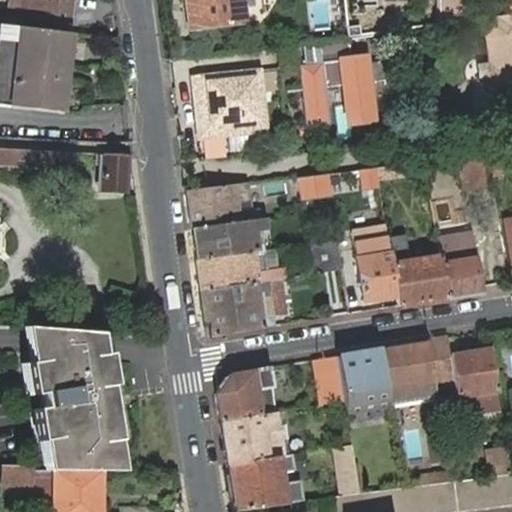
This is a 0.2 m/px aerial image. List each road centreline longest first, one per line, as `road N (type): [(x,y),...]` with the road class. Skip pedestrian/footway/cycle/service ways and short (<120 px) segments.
road 1 (tertiary): [(136,0),(184,360)]
road 2 (residential): [(184,360),(511,306)]
road 3 (tertiary): [(184,360),(209,511)]
